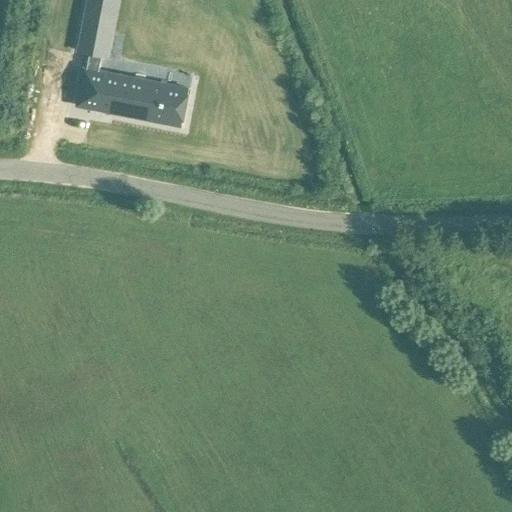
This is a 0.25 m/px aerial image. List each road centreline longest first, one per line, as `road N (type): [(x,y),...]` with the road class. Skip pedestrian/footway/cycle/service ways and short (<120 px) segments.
road 1 (unclassified): [(246,209),(378,226),(511,223)]
road 2 (unclassified): [(246,209),(72,175),(0,170)]
